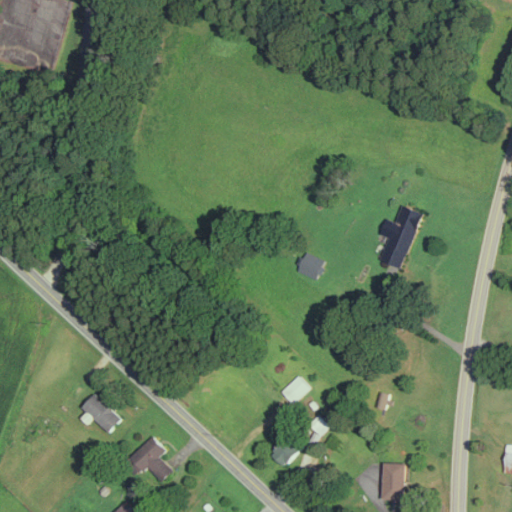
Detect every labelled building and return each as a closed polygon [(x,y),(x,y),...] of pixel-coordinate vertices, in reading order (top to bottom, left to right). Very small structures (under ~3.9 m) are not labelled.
[(384,257),(406,266),(427,210),(406,202),(399,219),(390,216),(384,232),(392,235),(384,257)] [(328,256),(308,251),(302,271),(322,276),(328,256)] [(296,401),(314,385),(302,373),(284,389),(296,401)] [(380,404),(388,406),(392,391),(384,389),(380,404)] [(95,420),(98,416),(111,430),(125,417),(100,391),(83,407),(95,420)] [(172,449),(157,433),(132,457),(147,473),(172,449)] [(287,463),(305,447),(292,433),(274,450),(287,463)] [(388,497),(409,497),(410,461),(388,460),(388,497)] [(135,511),(139,509),(130,499),(115,511),(135,511)]
